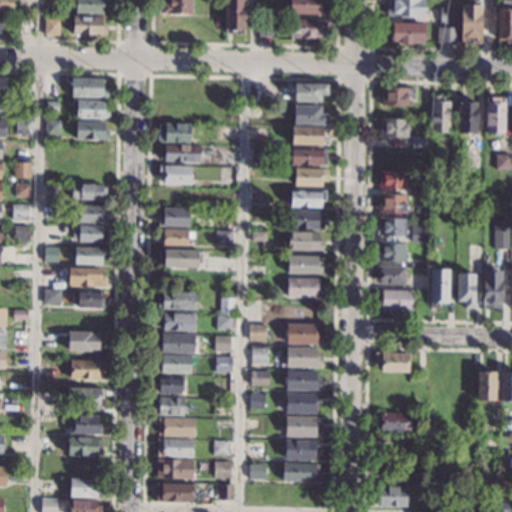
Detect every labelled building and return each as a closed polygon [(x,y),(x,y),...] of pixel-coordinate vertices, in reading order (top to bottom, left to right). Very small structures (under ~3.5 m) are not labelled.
[(0,0),(12,0),(12,13),(0,12),(0,0)] [(107,0),(107,6),(102,6),(101,15),(74,14),(74,0),(107,0)] [(191,0),(191,15),(160,14),(161,3),(166,3),(166,0),(191,0)] [(243,0),(243,35),(222,34),(222,0),(243,0)] [(325,0),(325,15),(288,14),(288,0),(325,0)] [(423,0),(423,18),(386,17),(386,0),(423,0)] [(511,0),(511,43),(505,43),(505,41),(496,40),(497,9),(500,9),(500,0),(511,0)] [(480,5),(479,45),(459,44),(460,5),(480,5)] [(455,8),(455,24),(438,23),(438,7),(455,8)] [(272,8),(271,16),(257,16),(257,8),(272,8)] [(102,17),(102,24),(106,24),(105,36),(71,36),(71,16),(102,17)] [(34,34),(18,34),(18,17),(34,17),(34,34)] [(58,36),(44,36),(44,19),(58,19),(58,36)] [(325,20),(325,38),(288,37),(289,19),(325,20)] [(272,21),(271,37),(256,37),(257,20),(272,21)] [(423,25),(423,32),(425,32),(425,38),(422,37),(422,44),(410,43),(410,45),(397,45),(397,43),(390,43),(390,32),(385,32),(385,24),(423,25)] [(458,28),(457,44),(434,44),(435,27),(458,28)] [(102,88),(107,88),(107,99),(70,98),(70,78),(102,79),(102,88)] [(58,96),(42,96),(43,81),(58,82),(58,96)] [(326,95),(320,95),(320,103),(293,102),(293,84),(326,84),(326,95)] [(413,105),(380,105),(380,88),(413,88),(413,105)] [(439,101),(449,101),(448,133),(429,132),(429,96),(439,96),(439,101)] [(466,102),(476,102),(476,106),(477,106),(476,133),(456,133),(457,96),(466,96),(466,102)] [(504,135),(484,134),(485,97),(504,98),(504,135)] [(104,109),(108,109),(108,119),(76,119),(76,100),(104,101),(104,109)] [(57,111),(45,111),(46,102),(57,102),(57,111)] [(320,114),(326,114),(326,125),(292,125),(292,105),(320,106),(320,114)] [(407,120),(407,137),(379,137),(379,119),(407,120)] [(31,135),(15,135),(15,120),(31,120),(31,135)] [(58,134),(45,134),(45,121),(59,121),(58,134)] [(104,131),(107,131),(107,141),(75,140),(76,122),(104,123),(104,131)] [(189,130),(191,130),(191,135),(189,134),(189,143),(158,143),(158,123),(189,124),(189,130)] [(235,138),(215,138),(216,125),(236,126),(235,138)] [(325,145),(290,145),(290,128),(325,128),(325,145)] [(427,149),(411,149),(411,136),(427,136),(427,149)] [(198,162),(163,162),(163,160),(160,160),(160,148),(163,148),(164,144),(199,145),(198,162)] [(267,163),(251,163),(251,147),(265,148),(267,148),(267,163)] [(325,165),(289,164),(289,149),(325,149),(325,165)] [(455,169),(439,169),(439,153),(455,153),(455,169)] [(509,170),(494,170),(494,154),(510,155),(509,170)] [(30,178),(13,178),(13,161),(30,162),(30,178)] [(190,185),(163,185),(163,174),(158,174),(158,166),(190,166),(190,185)] [(327,181),(321,181),(321,187),(293,187),(293,168),(327,169),(327,181)] [(406,189),(378,189),(378,171),(406,171),(406,189)] [(29,184),(28,197),(14,197),(15,184),(29,184)] [(60,198),(44,198),(44,184),(60,185),(60,198)] [(102,185),(101,187),(105,187),(104,199),(100,199),(100,202),(70,201),(71,184),(102,185)] [(426,195),(413,195),(413,186),(427,186),(426,195)] [(184,187),(184,193),(188,193),(188,198),(184,198),(184,203),(160,203),(160,201),(156,201),(156,190),(160,190),(160,187),(184,187)] [(232,195),(234,195),(234,203),(219,203),(219,188),(232,188),(232,195)] [(325,202),(320,202),(320,208),(289,207),(289,190),(325,191),(325,202)] [(405,213),(378,213),(378,195),(406,195),(405,213)] [(28,218),(14,218),(14,205),(28,205),(28,218)] [(106,223),(78,222),(78,206),(106,206),(106,223)] [(187,227),(162,227),(162,226),(158,226),(158,216),(162,216),(162,208),(187,209),(187,227)] [(322,212),(321,229),(288,228),(289,210),(322,212)] [(405,236),(377,236),(377,219),(405,219),(405,236)] [(507,250),(492,250),(493,219),(507,220),(507,250)] [(105,243),(77,242),(77,240),(71,239),(72,229),(78,229),(78,225),(106,226),(105,243)] [(28,226),(28,242),(13,241),(13,226),(28,226)] [(426,242),(409,242),(410,227),(426,227),(426,242)] [(187,232),(193,232),(193,239),(188,239),(188,243),(186,243),(186,246),(162,246),(162,237),(158,237),(158,230),(187,230),(187,232)] [(231,246),(215,245),(215,230),(231,231),(231,246)] [(265,241),(250,241),(250,231),(262,232),(265,232),(265,241)] [(317,240),(322,240),(322,251),(281,250),(281,239),(287,239),(287,232),(317,232),(317,240)] [(405,261),(377,261),(377,243),(405,243),(405,261)] [(57,263),(42,262),(43,247),(57,247),(57,263)] [(106,260),(100,260),(100,266),(73,265),(73,247),(106,248),(106,260)] [(202,252),(202,265),(196,264),(196,268),(182,268),(182,269),(172,269),(172,267),(159,267),(159,250),(202,252)] [(322,275),(286,274),(286,255),(323,256),(322,275)] [(262,265),(249,265),(249,257),(262,257),(262,265)] [(404,284),(376,284),(376,267),(404,267),(404,284)] [(100,276),(105,276),(104,287),(67,286),(68,268),(100,269),(100,276)] [(496,271),(501,271),(501,308),(482,308),(482,271),(490,271),(490,268),(496,268),(496,271)] [(448,269),(447,304),(440,303),(440,308),(427,308),(429,269),(448,269)] [(425,290),(410,290),(411,274),(425,274),(425,290)] [(474,309),(463,309),(463,302),(455,302),(455,274),(474,274),(474,309)] [(318,287),(322,287),(322,299),(285,298),(286,278),(318,279),(318,287)] [(59,305),(42,305),(42,290),(59,290),(59,305)] [(99,298),(102,298),(102,307),(72,306),(72,294),(77,294),(77,290),(99,290),(99,298)] [(411,310),(391,310),(391,311),(379,311),(379,302),(381,302),(381,290),(412,291),(411,310)] [(196,310),(161,310),(161,308),(156,308),(156,299),(161,300),(161,292),(197,292),(196,310)] [(233,315),(218,315),(218,298),(233,298),(233,315)] [(26,320),(12,320),(12,310),(26,310),(26,320)] [(194,331),(162,331),(162,323),(157,323),(157,313),(194,313),(194,331)] [(231,316),(230,331),(214,330),(215,315),(231,316)] [(265,342),(248,341),(248,325),(265,325),(265,342)] [(321,344),(285,345),(285,325),(321,325),(321,344)] [(90,332),(90,334),(98,334),(98,351),(91,351),(91,353),(66,352),(67,332),(90,332)] [(193,353),(156,352),(156,334),(193,335),(193,353)] [(229,352),(213,352),(213,336),(229,336),(229,352)] [(316,356),(321,356),(320,367),(316,367),(315,368),(285,368),(285,347),(316,348),(316,356)] [(266,364),(250,364),(250,348),(266,349),(266,364)] [(408,373),(380,372),(380,367),(373,367),(374,353),(408,353),(408,373)] [(189,374),(156,374),(156,355),(190,355),(189,374)] [(231,372),(214,372),(214,357),(231,357),(231,372)] [(104,380),(69,379),(69,360),(104,360),(104,380)] [(488,372),(495,372),(495,380),(496,380),(496,389),(494,389),(494,400),(475,400),(475,366),(488,366),(488,372)] [(511,401),(500,401),(500,372),(508,373),(508,366),(511,366),(511,401)] [(268,385),(249,385),(250,371),(268,371),(268,385)] [(315,379),(320,379),(320,390),(315,390),(314,392),(285,391),(285,371),(315,371),(315,379)] [(180,375),(180,385),(183,385),(183,391),(179,391),(179,393),(154,392),(154,383),(158,384),(158,375),(180,375)] [(102,398),(99,397),(98,410),(66,409),(66,389),(102,390),(102,398)] [(320,403),(316,403),(316,410),(315,410),(315,414),(284,413),(285,393),(320,394),(320,403)] [(263,408),(249,408),(249,394),(262,394),(263,394),(263,408)] [(183,397),(182,415),(154,415),(154,404),(157,404),(158,397),(183,397)] [(228,413),(212,413),(213,398),(228,398),(228,413)] [(410,422),(412,422),(412,430),(409,430),(409,433),(379,432),(379,421),(375,421),(375,413),(410,413),(410,422)] [(97,424),(100,424),(100,434),(68,434),(68,426),(73,426),(73,417),(97,417),(97,424)] [(194,419),(193,437),(161,437),(161,427),(157,426),(157,418),(194,419)] [(320,436),(284,436),(284,418),(320,418),(320,436)] [(101,439),(101,450),(96,450),(96,456),(67,455),(68,437),(101,439)] [(56,438),(56,452),(41,451),(41,438),(56,438)] [(191,458),(156,458),(156,439),(192,439),(191,458)] [(319,450),(315,450),(315,460),(284,460),(284,440),(319,440),(319,450)] [(228,456),(212,456),(212,441),(228,441),(228,456)] [(192,461),(191,479),(155,478),(156,460),(192,461)] [(228,478),(212,478),(212,461),(229,462),(228,478)] [(264,481),(247,481),(248,462),(264,463),(264,481)] [(314,464),(317,464),(317,481),(314,481),(314,482),(281,482),(281,463),(314,463),(314,464)] [(96,484),(101,484),(100,499),(68,498),(69,478),(96,479),(96,484)] [(451,494),(425,494),(425,482),(451,482),(451,494)] [(191,503),(155,502),(155,483),(188,484),(191,484),(191,503)] [(230,501),(219,501),(219,484),(230,484),(230,501)] [(405,507),(378,507),(378,505),(372,505),(373,493),(378,493),(378,487),(406,487),(405,507)] [(510,511),(490,511),(490,500),(503,500),(503,498),(510,498),(510,511)] [(55,511),(40,511),(40,499),(55,499),(55,511)] [(96,501),(96,505),(100,505),(100,511),(69,511),(70,500),(96,501)]
